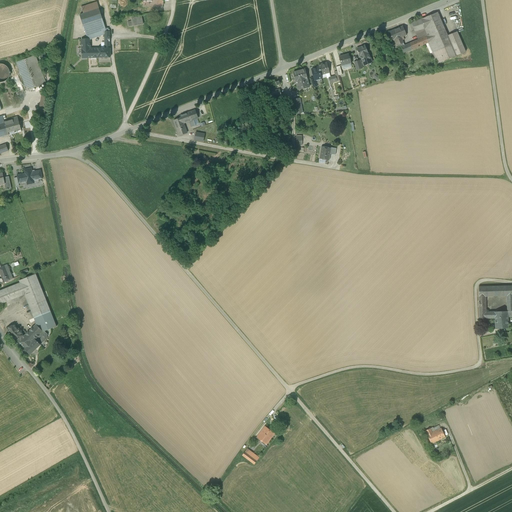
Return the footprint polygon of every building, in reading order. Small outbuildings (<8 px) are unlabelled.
[(97,3),(81,8),(83,14),(99,9),(97,3)] [(83,26),(103,20),(99,9),(83,14),(79,15),(83,26)] [(437,13),(422,19),(426,36),(427,37),(428,43),(432,53),(451,45),(447,36),(437,13)] [(142,24),(141,19),(128,22),(129,27),(142,24)] [(418,39),(426,36),(422,19),(411,23),(418,39)] [(103,20),(83,26),(88,39),(89,39),(89,40),(93,39),(103,35),(103,31),(106,31),(105,28),(103,20)] [(393,40),(401,37),(402,41),(404,40),(403,37),(406,35),(403,27),(390,32),(393,40)] [(457,32),(447,36),(451,45),(432,53),(437,64),(466,52),(457,32)] [(401,46),(401,47),(404,46),(402,41),(401,37),(393,40),(396,48),(401,46)] [(403,53),(426,44),(428,43),(427,37),(404,46),(401,47),(403,53)] [(88,39),(80,40),(81,58),(97,57),(97,49),(90,49),(89,42),(89,40),(89,39),(88,39)] [(110,41),(105,41),(105,49),(97,49),(97,57),(97,58),(110,57),(110,49),(110,41)] [(365,46),(357,49),(360,57),(363,64),(371,61),(368,53),(365,46)] [(348,54),(339,57),(342,66),(351,63),(348,54)] [(35,56),(17,63),(27,90),(46,83),(35,56)] [(360,61),(354,62),(356,70),(362,68),(360,61)] [(327,63),(324,64),(324,65),(318,66),(318,67),(320,75),(321,75),(329,73),(329,72),(327,63)] [(0,82),(1,82),(5,81),(8,79),(9,76),(10,72),(9,69),(6,66),(3,65),(0,64),(0,82)] [(318,67),(317,68),(315,69),(312,70),(313,73),(312,74),(312,76),(313,76),(314,77),(315,80),(321,78),(320,75),(318,67)] [(305,70),(293,73),(298,90),(309,87),(305,70)] [(18,76),(10,79),(16,96),(24,92),(18,76)] [(279,89),(271,91),(273,98),(281,96),(279,89)] [(194,111),(180,116),(183,123),(186,122),(187,124),(189,123),(191,128),(195,126),(193,119),(197,118),(194,111)] [(12,119),(4,121),(4,122),(8,132),(21,128),(17,116),(11,118),(12,119)] [(180,118),(174,120),(177,131),(179,130),(181,135),(187,133),(183,123),(180,116),(180,118)] [(1,123),(0,120),(0,137),(8,135),(8,132),(4,122),(1,123)] [(204,134),(196,133),(194,140),(203,142),(204,134)] [(6,144),(0,146),(0,153),(8,151),(6,144)] [(331,148),(321,147),(319,159),(329,161),(330,154),(331,148)] [(25,173),(17,175),(19,184),(27,182),(27,185),(35,183),(34,181),(38,180),(36,171),(34,171),(34,173),(32,173),(31,168),(24,170),(25,173)] [(8,268),(0,271),(0,274),(2,278),(11,275),(8,268)] [(43,332),(56,327),(35,274),(19,281),(20,283),(0,290),(0,304),(25,295),(36,324),(43,332)] [(511,285),(479,287),(479,297),(485,297),(507,296),(511,296),(511,285)] [(507,311),(494,312),(495,318),(495,321),(508,320),(508,317),(507,311)] [(508,320),(495,321),(495,329),(508,328),(508,320)] [(14,324),(6,328),(9,334),(17,342),(24,336),(21,333),(21,331),(19,331),(19,328),(17,328),(14,324)] [(24,336),(17,342),(24,349),(22,352),(25,355),(28,353),(30,355),(40,345),(39,344),(46,338),(46,335),(43,332),(36,324),(24,336)] [(275,433),(265,426),(257,438),(266,445),(275,433)] [(432,432),(427,435),(431,444),(432,444),(436,442),(445,438),(441,428),(440,429),(432,432)] [(259,458),(247,449),(245,452),(257,461),(259,458)] [(257,461),(245,452),(242,455),(254,465),(257,461)]
